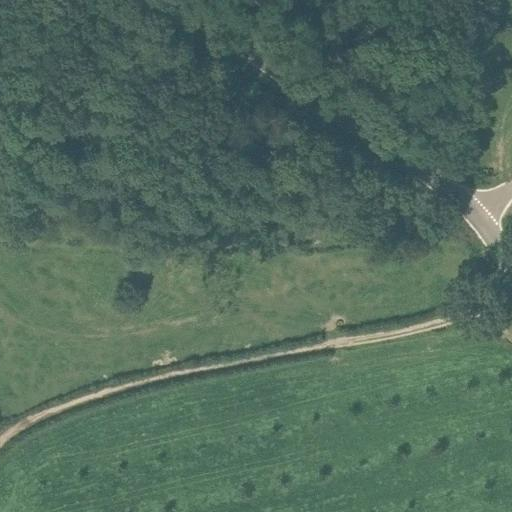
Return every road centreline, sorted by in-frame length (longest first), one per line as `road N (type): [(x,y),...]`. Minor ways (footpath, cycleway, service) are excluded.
road 1 (track): [(511,297),(382,337),(106,392),(44,414),(0,441)]
road 2 (unclassified): [(478,214),(174,0)]
